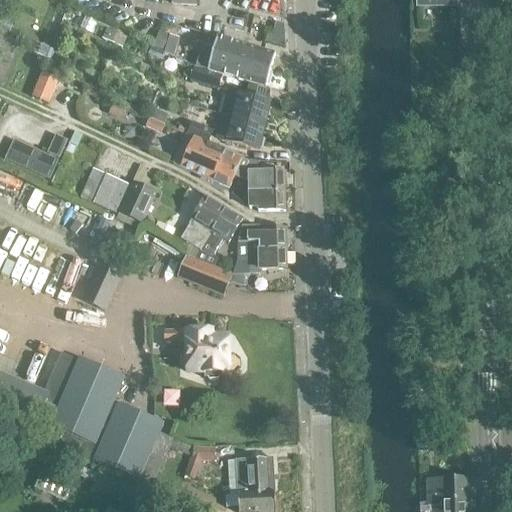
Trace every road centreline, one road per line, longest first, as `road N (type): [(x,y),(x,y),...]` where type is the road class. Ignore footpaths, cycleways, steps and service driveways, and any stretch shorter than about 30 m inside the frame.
road 1 (unclassified): [(322,511),(301,0)]
road 2 (secondary): [(490,511),(479,0)]
